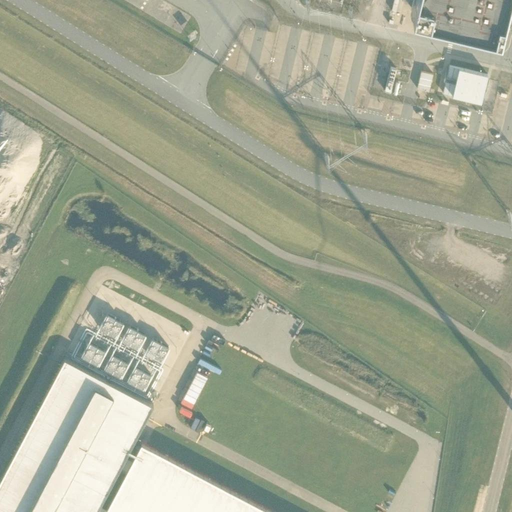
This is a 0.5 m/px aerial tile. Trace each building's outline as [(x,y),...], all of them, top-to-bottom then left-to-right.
[(416,0),(415,9),(502,29),(508,0),(416,0)] [(481,101),(487,74),(449,65),(443,92),(481,101)] [(100,327),(114,335),(122,321),(107,313),(100,327)] [(122,339),(137,347),(144,333),(130,325),(122,339)] [(145,351),(160,359),(168,346),(153,337),(145,351)] [(82,355),(97,363),(104,349),(89,341),(82,355)] [(105,367),(120,375),(127,361),(112,353),(105,367)] [(129,457),(125,455),(153,401),(64,355),(0,476),(0,511),(279,511),(142,440),(132,458),(129,457)] [(128,379),(142,387),(150,373),(135,365),(128,379)]
